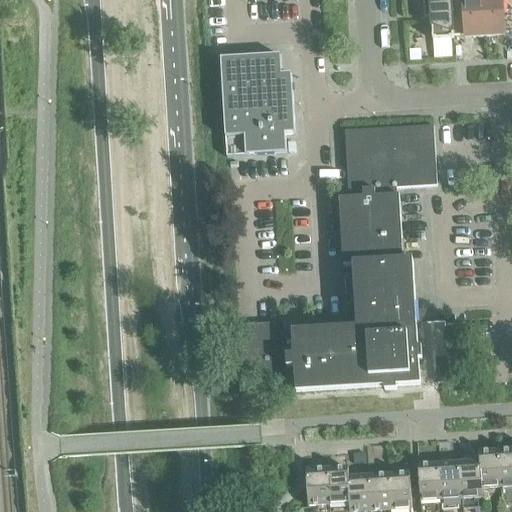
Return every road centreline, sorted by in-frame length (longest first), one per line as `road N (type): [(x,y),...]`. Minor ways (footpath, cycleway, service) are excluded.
road 1 (secondary): [(93,0),(125,511)]
road 2 (secondary): [(208,511),(176,0)]
road 3 (residential): [(496,97),(501,306)]
road 4 (residential): [(370,102),(496,97)]
